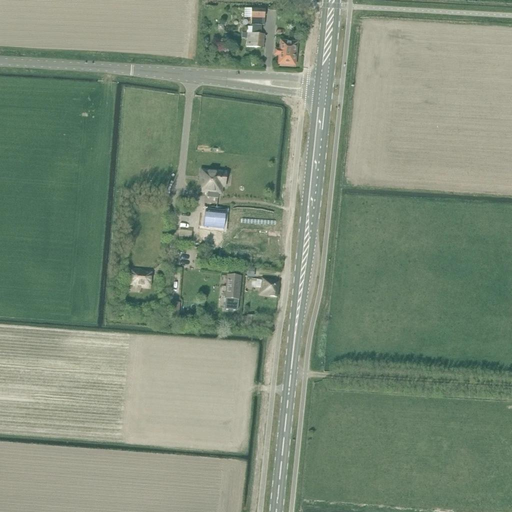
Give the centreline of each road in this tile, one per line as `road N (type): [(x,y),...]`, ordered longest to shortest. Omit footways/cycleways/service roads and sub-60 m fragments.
road 1 (secondary): [(276,511),(321,98)]
road 2 (unclassified): [(226,80),(0,63)]
road 3 (track): [(181,259),(302,279)]
